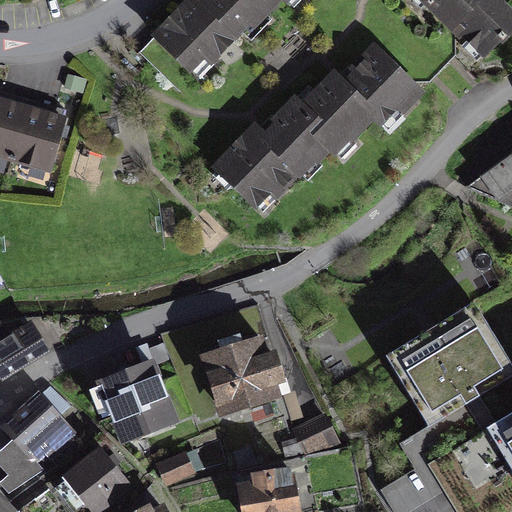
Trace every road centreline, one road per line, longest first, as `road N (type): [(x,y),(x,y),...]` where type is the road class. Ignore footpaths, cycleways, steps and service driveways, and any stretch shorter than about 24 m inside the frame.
road 1 (residential): [(0,406),(94,341),(244,294),(317,260),(388,207),(479,109),(511,91)]
road 2 (residential): [(0,44),(102,27),(135,0)]
